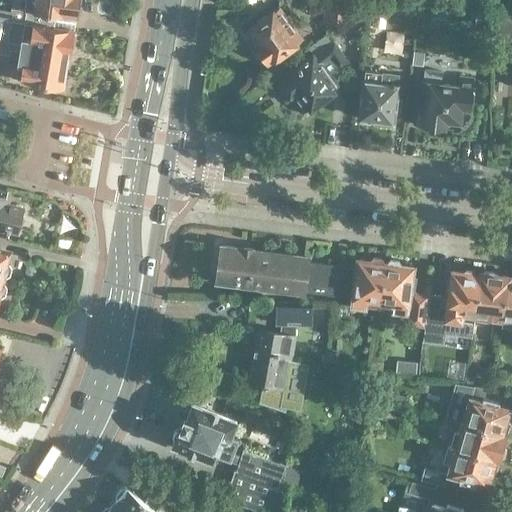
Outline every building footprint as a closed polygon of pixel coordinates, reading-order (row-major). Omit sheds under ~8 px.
[(0,17),(11,20),(23,22),(54,27),(56,15),(64,16),(76,18),(78,0),(25,0),(24,10),(11,8),(11,11),(0,8),(0,17)] [(322,23),(338,24),(350,15),(351,4),(324,1),(322,23)] [(279,7),(246,32),(257,46),(255,48),(268,65),(306,37),(302,32),(299,34),(279,7)] [(511,14),(493,13),(491,43),(503,44),(503,40),(511,40),(511,14)] [(0,45),(6,47),(11,20),(0,17),(0,45)] [(74,30),(54,27),(23,22),(16,65),(21,66),(19,77),(21,80),(41,83),(43,85),(61,88),(67,53),(70,54),(74,30)] [(313,55),(278,80),(292,99),(294,98),(304,111),(305,110),(316,102),(321,103),(327,99),(326,94),(341,84),(325,63),(331,59),(338,69),(349,61),(334,40),(333,40),(328,33),(307,47),(313,55)] [(402,53),(400,66),(412,67),(412,64),(423,65),(424,52),(414,50),(413,55),(402,53)] [(424,69),(422,81),(419,81),(414,124),(444,127),(445,118),(460,120),(462,106),(471,107),(474,78),(460,76),(458,86),(441,84),(442,71),(424,69)] [(365,71),(359,117),(375,119),(375,123),(392,125),(395,107),(400,108),(402,98),(396,98),(399,75),(365,71)] [(0,227),(4,228),(3,230),(8,231),(8,228),(17,230),(22,207),(4,203),(5,198),(0,196),(0,227)] [(256,283),(304,289),(308,260),(308,259),(254,252),(254,249),(220,244),(215,279),(217,279),(217,282),(229,284),(229,281),(234,282),(234,285),(256,287),(256,283)] [(0,277),(5,279),(9,260),(7,260),(9,250),(0,248),(0,277)] [(352,281),(350,296),(348,305),(363,307),(364,300),(378,302),(384,262),(356,258),(354,266),(354,269),(352,281)] [(308,260),(304,289),(304,290),(350,296),(352,281),(354,269),(354,266),(308,260)] [(411,266),(384,262),(378,302),(391,304),(390,311),(406,313),(405,323),(423,325),(425,311),(428,294),(408,291),(408,288),(412,289),(414,277),(410,277),(411,266)] [(425,311),(423,325),(422,339),(442,341),(444,326),(460,328),(461,320),(474,321),(480,274),(452,270),(450,282),(446,282),(445,293),(449,294),(447,314),(425,311)] [(480,274),(474,321),(501,325),(508,278),(509,276),(480,272),(480,274)] [(511,278),(508,278),(501,325),(511,326),(511,330),(511,329),(511,278)] [(255,342),(254,348),(291,355),(295,336),(294,336),(295,325),(312,325),(312,301),(276,300),(276,319),(275,324),(280,324),(280,333),(258,329),(257,333),(254,333),(252,342),(255,342)] [(254,348),(247,382),(284,389),(291,355),(254,348)] [(511,373),(501,372),(499,383),(511,385),(511,373)] [(459,383),(453,404),(460,406),(456,421),(460,422),(460,421),(506,434),(509,422),(507,417),(509,407),(498,404),(499,400),(483,395),(485,387),(459,383)] [(229,437),(235,418),(213,410),(193,402),(186,419),(184,418),(181,425),(179,424),(171,443),(209,459),(211,454),(229,461),(230,460),(239,463),(236,471),(234,470),(225,498),(266,511),(277,511),(285,464),(243,450),(241,457),(232,454),(237,441),(229,437)] [(433,424),(446,427),(449,419),(436,415),(433,424)] [(454,430),(449,446),(499,459),(499,458),(503,456),(505,449),(503,446),(506,434),(460,421),(460,422),(457,431),(454,430)] [(446,474),(447,474),(458,477),(457,480),(474,485),(475,481),(487,485),(490,474),(495,472),(499,459),(449,446),(447,445),(442,462),(449,464),(446,474)] [(447,474),(446,474),(424,467),(421,478),(444,485),(447,474)] [(417,494),(433,499),(436,488),(412,480),(411,481),(407,480),(404,490),(410,492),(417,494)] [(125,486),(110,505),(118,511),(158,511),(156,509),(160,503),(160,498),(155,494),(149,495),(144,501),(125,486)] [(462,511),(464,508),(448,503),(446,507),(432,503),(429,511),(462,511)]
